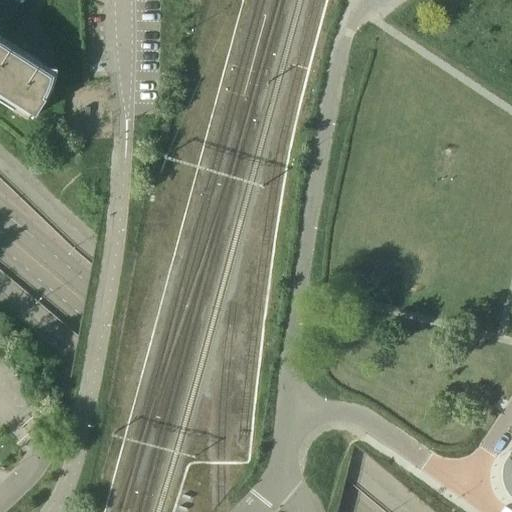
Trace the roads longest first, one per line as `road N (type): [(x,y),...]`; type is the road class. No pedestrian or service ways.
road 1 (secondary): [(356,511),(0,209)]
road 2 (residential): [(302,413),(289,372),(311,199),(346,35),(376,0)]
road 3 (secondary): [(0,252),(312,511)]
road 4 (residential): [(465,489),(355,412),(302,413)]
road 5 (residential): [(122,129),(122,0)]
